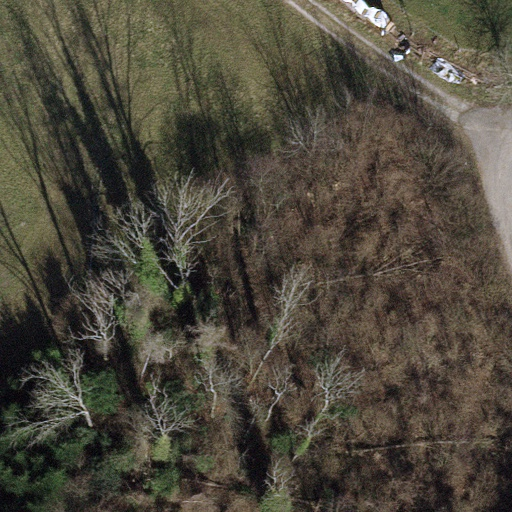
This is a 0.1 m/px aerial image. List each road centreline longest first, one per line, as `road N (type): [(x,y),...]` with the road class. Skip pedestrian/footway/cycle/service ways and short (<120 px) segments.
road 1 (track): [(489,159),(195,260)]
road 2 (track): [(511,122),(390,69),(302,0)]
